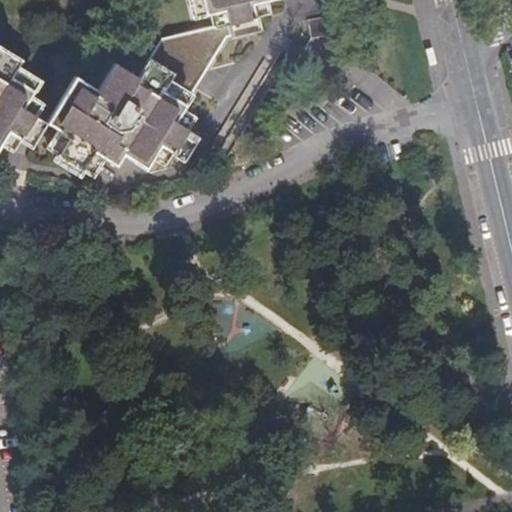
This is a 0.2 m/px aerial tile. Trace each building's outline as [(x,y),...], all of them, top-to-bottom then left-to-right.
[(199,0),(203,14),(220,12),(224,23),(239,21),(242,32),(268,27),(265,13),(277,10),(275,0),(199,0)] [(353,29),(348,11),(316,18),(321,36),(353,29)] [(239,21),(224,23),(173,35),(158,60),(203,88),(236,33),(242,32),(239,21)] [(0,146),(3,149),(11,137),(23,145),(52,98),(41,90),(50,77),(5,47),(0,54),(0,146)] [(203,88),(158,60),(155,58),(147,72),(126,58),(109,84),(87,70),(58,116),(71,123),(62,140),(103,167),(114,150),(128,127),(141,135),(134,146),(157,160),(163,149),(175,157),(204,110),(193,103),(203,88)] [(128,127),(114,150),(126,158),(134,146),(141,135),(128,127)]
